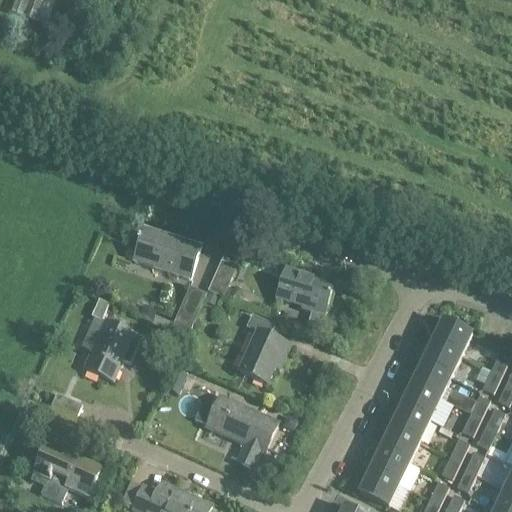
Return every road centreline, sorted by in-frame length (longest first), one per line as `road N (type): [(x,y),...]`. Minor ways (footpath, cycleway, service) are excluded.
road 1 (residential): [(423,279),(0,143)]
road 2 (residential): [(298,511),(423,279)]
road 3 (residential): [(278,511),(142,451)]
